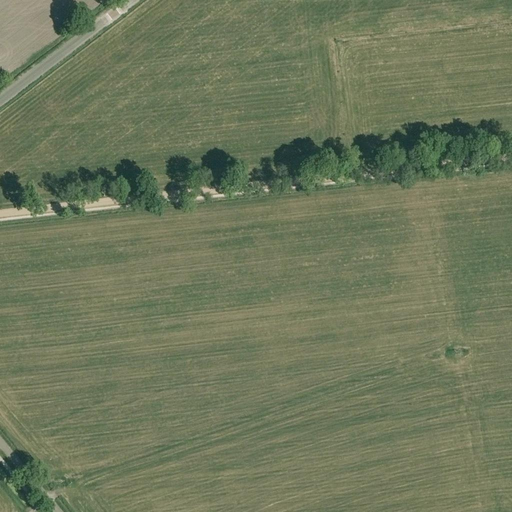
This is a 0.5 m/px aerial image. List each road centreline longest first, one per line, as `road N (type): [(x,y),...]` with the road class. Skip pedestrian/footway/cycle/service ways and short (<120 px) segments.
road 1 (track): [(511,157),(0,215)]
road 2 (tertiary): [(0,100),(131,0)]
